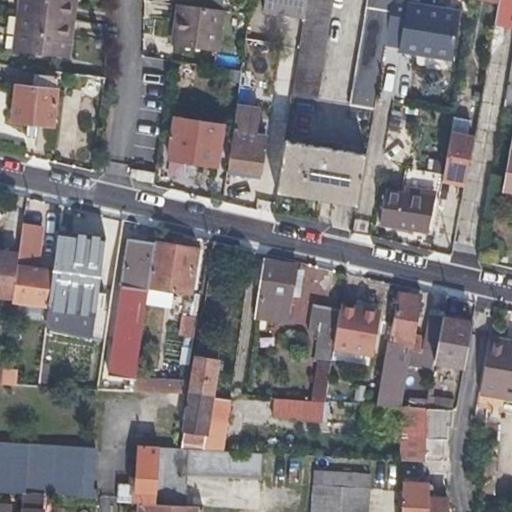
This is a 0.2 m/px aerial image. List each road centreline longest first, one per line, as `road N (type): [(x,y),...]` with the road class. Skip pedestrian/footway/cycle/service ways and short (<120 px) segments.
road 1 (residential): [(113,200),(511,292)]
road 2 (residential): [(113,200),(129,0)]
